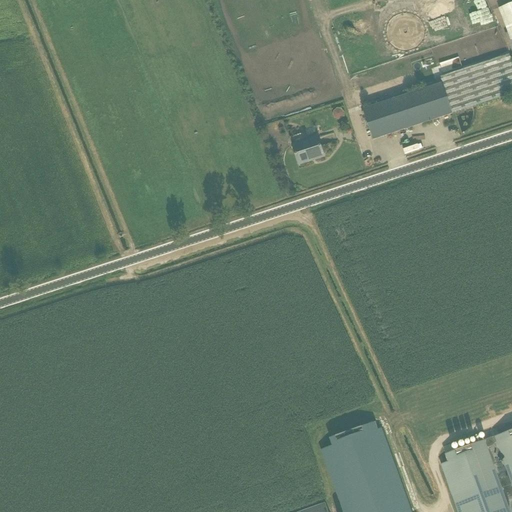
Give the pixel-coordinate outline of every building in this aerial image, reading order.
[(302,0),(303,2),(304,2),(313,31),(407,0),(302,0)] [(511,3),(498,9),(508,33),(505,34),(511,53),(511,3)] [(425,88),(363,109),(364,112),(367,122),(373,140),(511,94),(511,61),(510,54),(508,54),(440,77),(442,83),(425,88)] [(333,112),(333,116),(336,119),(340,120),(343,117),(344,113),(341,109),(337,109),(333,112)] [(318,137),(292,145),(296,155),(299,165),(311,161),(310,159),(323,154),(318,137)] [(332,447),(320,451),(341,511),(412,511),(382,428),(378,429),(376,422),(329,439),(332,447)] [(457,511),(511,511),(511,430),(445,455),(448,462),(441,465),(457,511)]
